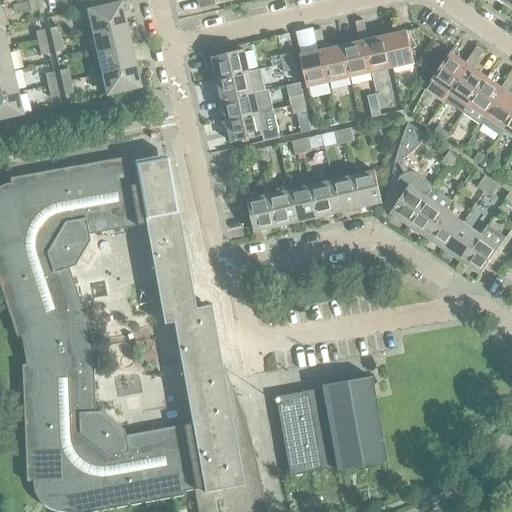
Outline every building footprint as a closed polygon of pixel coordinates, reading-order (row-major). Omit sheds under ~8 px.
[(38,9),(36,0),(27,0),(30,10),(38,9)] [(511,9),(511,0),(506,0),(503,4),(511,10),(511,9)] [(85,9),(90,31),(124,23),(119,1),(85,9)] [(355,21),(357,31),(365,29),(363,19),(355,21)] [(90,31),(95,52),(129,44),(124,23),(90,31)] [(49,28),(51,40),(59,38),(57,26),(49,28)] [(37,43),(46,41),(43,29),(35,31),(37,43)] [(313,31),(315,41),(323,39),(321,29),(313,31)] [(359,41),(343,45),(350,77),(371,72),(364,40),(368,39),(365,29),(357,31),(359,41)] [(409,41),(417,39),(415,29),(407,31),(406,30),(385,36),(392,67),(414,62),(409,41)] [(364,40),(371,72),(392,67),(385,36),(368,39),(364,40)] [(59,38),(51,40),(54,52),(62,50),(59,38)] [(307,87),(329,82),(321,50),(326,49),(323,39),(315,41),(317,51),(300,55),(307,87)] [(432,40),(426,49),(439,57),(445,49),(432,40)] [(48,53),(46,41),(37,43),(40,55),(48,53)] [(95,52),(100,73),(134,65),(129,44),(95,52)] [(321,50),(329,82),(350,77),(343,45),(326,49),(321,50)] [(471,54),(478,59),(484,50),(477,46),(471,54)] [(212,57),(217,78),(249,71),(244,49),(212,57)] [(0,52),(0,74),(12,72),(7,51),(0,52)] [(282,64),(295,61),(293,52),(280,55),(282,64)] [(444,101),(450,92),(469,65),(472,67),(478,59),(471,54),(465,62),(450,52),(425,88),(444,101)] [(297,69),(295,61),(282,64),(284,72),(297,69)] [(134,65),(100,73),(105,95),(139,87),(134,65)] [(486,77),(472,67),(469,65),(450,92),(444,101),(462,112),(486,77)] [(92,67),(68,72),(70,80),(93,75),(92,67)] [(61,82),(69,80),(66,68),(58,70),(61,82)] [(217,78),(222,99),(254,92),(249,71),(217,78)] [(0,74),(0,96),(16,93),(12,72),(0,74)] [(44,73),(47,85),(55,83),(52,72),(44,73)] [(481,123),(504,89),(508,92),(511,85),(511,82),(507,78),(501,87),(486,77),(462,112),(480,124),(481,123)] [(72,92),(69,80),(61,82),(64,94),(72,92)] [(55,83),(47,85),(50,97),(58,95),(55,83)] [(227,121),(259,113),(274,110),(269,89),(254,93),(254,92),(222,99),(227,121)] [(504,89),(481,123),(499,135),(503,128),(503,129),(511,116),(511,94),(508,92),(504,89)] [(0,119),(21,114),(16,93),(0,96),(0,119)] [(291,106),(304,103),(303,94),(289,97),(291,106)] [(306,111),(304,103),(291,106),(293,114),(306,111)] [(259,113),(227,121),(232,142),(264,135),(259,113)] [(511,116),(503,129),(511,134),(511,116)] [(390,212),(409,225),(434,188),(425,179),(420,174),(416,173),(412,172),(409,172),(402,160),(406,157),(416,149),(423,141),(427,136),(408,123),(395,164),(398,162),(404,174),(401,176),(399,179),(397,182),(396,186),(397,191),(398,194),(400,198),(390,212)] [(350,127),(342,129),(345,142),(353,140),(350,127)] [(434,134),(443,140),(448,133),(439,127),(434,134)] [(345,142),(342,129),(334,131),(337,144),(345,142)] [(448,133),(443,140),(452,146),(457,139),(448,133)] [(300,139),(303,152),(311,150),(308,137),(300,139)] [(295,154),(303,152),(300,139),(292,141),(295,154)] [(258,149),(261,162),(269,160),(266,147),(258,149)] [(253,164),(261,162),(258,149),(250,151),(253,164)] [(441,162),(448,167),(456,155),(449,151),(441,162)] [(479,164),(485,157),(478,153),(473,160),(479,164)] [(172,187),(166,155),(133,161),(137,184),(128,185),(123,157),(8,178),(9,183),(5,184),(0,185),(0,289),(15,336),(18,335),(25,364),(20,364),(25,481),(33,481),(33,485),(34,490),(35,494),(37,498),(39,502),(41,504),(43,505),(46,508),(50,510),(54,511),(59,511),(63,511),(67,511),(70,511),(69,511),(89,511),(171,497),(185,495),(184,491),(193,489),(196,511),(264,511),(261,493),(257,473),(251,449),(245,425),(241,414),(233,393),(223,373),(222,373),(209,306),(194,308),(172,187)] [(456,155),(448,167),(455,172),(463,160),(456,155)] [(485,157),(479,164),(487,170),(492,162),(485,157)] [(375,170),(353,175),(360,207),(382,202),(375,170)] [(332,180),(339,212),(360,207),(353,175),(332,180)] [(484,191),(492,180),(485,175),(477,186),(484,191)] [(311,185),(318,217),(339,212),(332,180),(311,185)] [(499,185),(492,180),(484,191),(491,196),(499,185)] [(290,190),(297,222),(318,217),(311,185),(290,190)] [(434,188),(409,225),(426,237),(429,233),(445,210),(452,200),(434,188)] [(268,195),(276,227),(297,222),(290,190),(268,195)] [(254,232),(276,227),(268,195),(247,200),(254,232)] [(463,222),(445,210),(429,233),(426,237),(444,249),(455,233),(463,222)] [(444,249),(462,261),(480,234),(463,222),(455,233),(444,249)] [(487,224),(480,234),(462,261),(480,274),(499,247),(506,237),(487,224)] [(320,388),(274,396),(289,476),(334,467),(335,470),(385,461),(369,376),(319,385),(320,388)]
